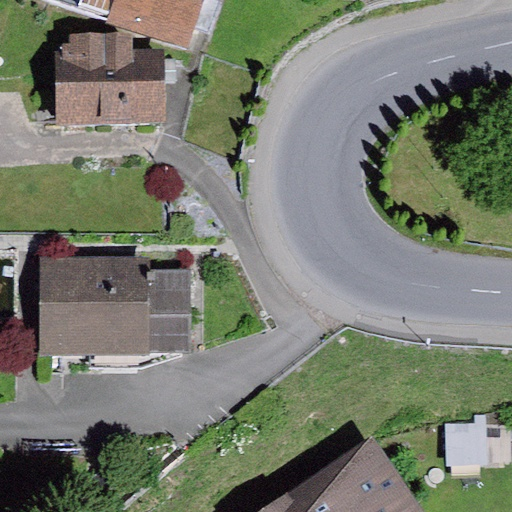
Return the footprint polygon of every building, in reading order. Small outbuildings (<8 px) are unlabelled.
[(58,0),(110,18),(107,27),(189,56),(208,0),(58,0)] [(61,56),(57,56),(56,129),(164,130),(165,53),(131,53),(131,40),(69,39),(69,47),(62,47),(61,56)] [(151,262),(41,260),(39,358),(149,360),(149,355),(190,356),(191,272),(151,272),(151,262)] [(475,427),(447,427),(448,469),(488,469),(487,417),(475,417),(475,427)] [(419,511),(373,443),(268,511),(419,511)]
